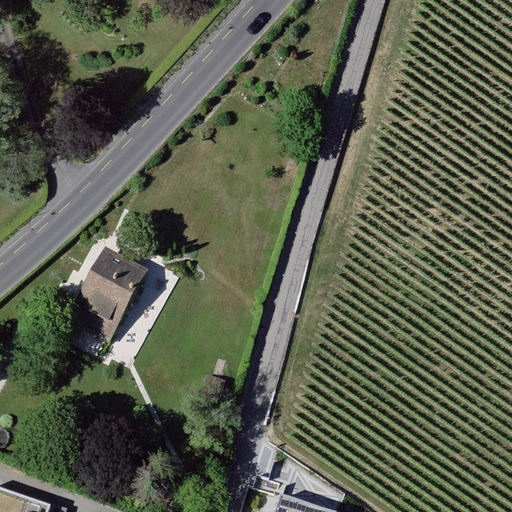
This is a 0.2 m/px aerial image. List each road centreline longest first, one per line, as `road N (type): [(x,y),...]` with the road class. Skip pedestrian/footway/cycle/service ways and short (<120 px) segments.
road 1 (residential): [(370,0),(221,511)]
road 2 (tertiary): [(0,278),(139,147),(274,0)]
